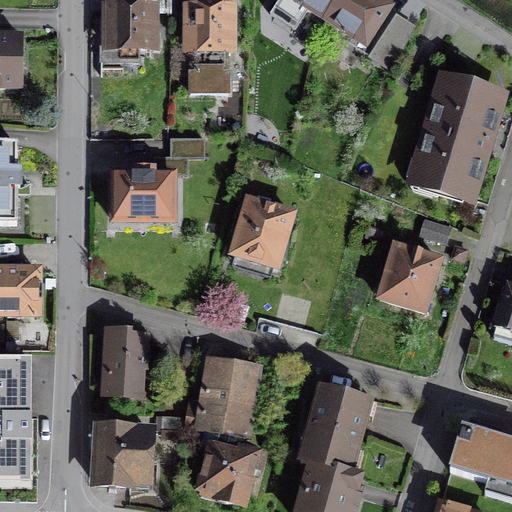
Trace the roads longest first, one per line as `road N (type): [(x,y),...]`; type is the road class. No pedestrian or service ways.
road 1 (residential): [(73,0),(70,511)]
road 2 (residential): [(408,511),(511,164)]
